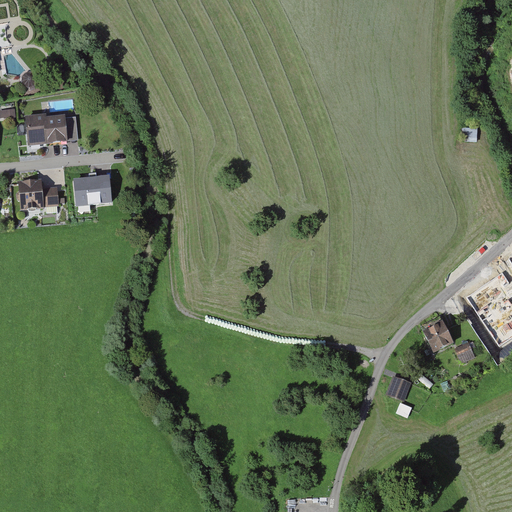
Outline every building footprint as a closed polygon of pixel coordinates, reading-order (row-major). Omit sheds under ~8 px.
[(32,89),(34,88),(36,86),(37,83),(37,81),(37,78),(35,76),(33,74),(31,74),(28,74),(26,75),(24,76),(23,78),(22,81),(22,83),(23,85),(25,87),(27,89),(29,89),(32,89)] [(51,109),(74,108),(73,100),(51,101),(51,109)] [(47,116),(26,119),(29,148),(46,146),(46,147),(68,144),(68,143),(78,142),(76,119),(66,119),(66,118),(47,120),(47,116)] [(109,179),(74,182),(77,213),(93,211),(93,207),(112,205),(109,179)] [(42,182),(19,184),(21,213),(45,211),(44,209),(60,208),(60,205),(65,205),(64,193),(58,194),(58,189),(43,190),(42,182)] [(479,282),(489,306),(511,296),(511,278),(508,270),(479,282)] [(449,326),(429,335),(437,353),(457,345),(449,326)] [(470,340),(456,347),(464,361),(477,354),(470,340)] [(414,384),(395,377),(388,397),(407,403),(414,384)]
